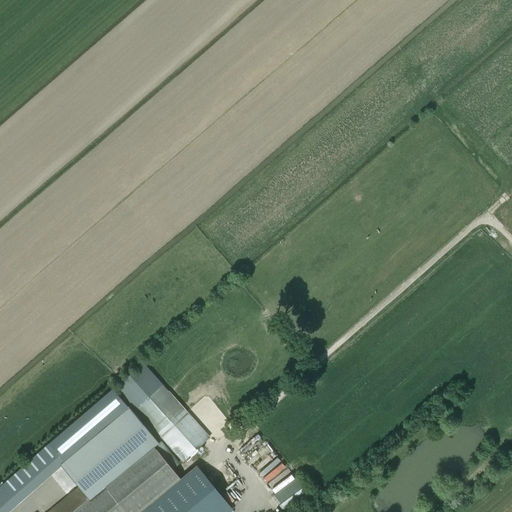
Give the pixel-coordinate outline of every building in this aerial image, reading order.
[(210,438),(184,409),(143,363),(116,387),(183,462),(210,438)] [(64,461),(127,407),(113,390),(50,444),(64,461)] [(259,434),(240,448),(252,464),(268,453),(260,443),(263,440),(259,434)] [(50,444),(0,487),(0,511),(6,511),(60,465),(64,461),(50,444)] [(172,470),(151,445),(87,498),(79,487),(48,511),(141,511),(150,505),(181,481),(172,470)] [(267,482),(284,467),(272,454),(263,462),(267,467),(260,473),(267,482)] [(155,511),(228,511),(232,509),(197,467),(181,481),(150,505),(155,511)] [(294,474),(270,488),(284,511),(308,496),(294,474)]
